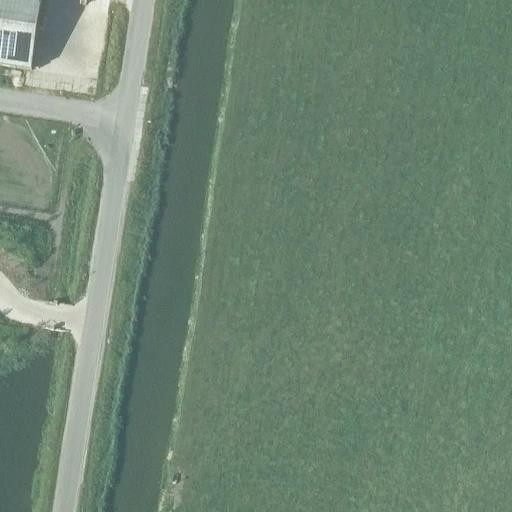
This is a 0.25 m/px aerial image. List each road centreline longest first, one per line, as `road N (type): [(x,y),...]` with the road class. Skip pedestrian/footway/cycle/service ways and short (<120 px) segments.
road 1 (unclassified): [(143,0),(63,511)]
road 2 (track): [(124,119),(0,100)]
